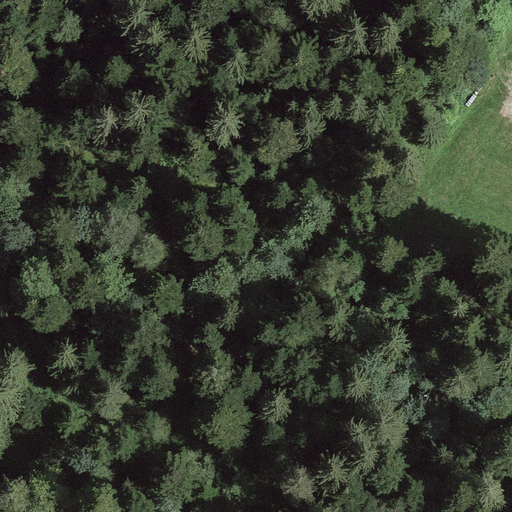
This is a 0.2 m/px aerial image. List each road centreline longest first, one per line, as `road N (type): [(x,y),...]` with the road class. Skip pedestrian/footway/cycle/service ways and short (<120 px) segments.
road 1 (track): [(0,93),(120,171),(278,196),(338,248),(363,251),(406,222)]
road 2 (track): [(406,222),(408,145),(394,104),(334,44),(261,0)]
road 3 (track): [(119,0),(80,22),(0,41)]
